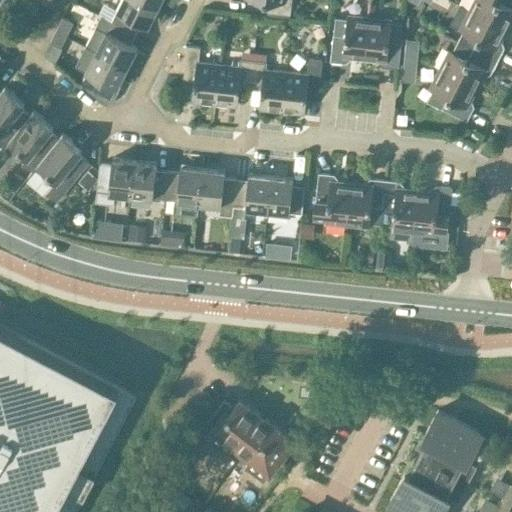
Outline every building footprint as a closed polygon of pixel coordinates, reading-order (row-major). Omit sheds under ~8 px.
[(158,5),(148,0),(121,0),(112,20),(137,32),(142,22),(148,25),(158,5)] [(291,0),(267,0),(267,11),(290,13),(291,0)] [(511,0),(474,0),(470,9),(507,28),(511,17),(511,0)] [(460,4),(452,20),(454,24),(461,27),(460,28),(463,30),(458,40),(498,60),(504,49),(498,46),(507,28),(470,9),(460,4)] [(365,58),(370,16),(348,14),(348,18),(336,16),(334,33),(333,32),(330,61),(344,62),(345,55),(365,58)] [(102,15),(86,45),(96,50),(127,66),(137,46),(131,43),(137,32),(112,20),(102,15)] [(74,22),(63,16),(50,41),(61,47),(74,22)] [(391,19),(370,16),(365,58),(385,60),(385,66),(399,68),(402,40),(401,40),(403,23),(390,22),(391,19)] [(492,72),(498,60),(458,40),(452,51),(449,49),(440,68),(477,87),(486,69),(492,72)] [(215,102),(219,63),(199,61),(200,46),(187,44),(184,76),(196,77),(193,100),(215,102)] [(96,50),(86,45),(76,65),(117,86),(127,66),(96,50)] [(240,66),(219,63),(215,102),(237,104),(239,82),(251,83),(254,60),(241,58),(240,66)] [(307,73),(287,71),(282,109),(304,112),(307,89),(318,91),(322,59),(309,58),(307,73)] [(282,109),(287,71),(266,68),(267,61),(254,60),(251,83),(263,85),(260,107),(282,109)] [(477,87),(440,68),(430,87),(433,89),(427,100),(442,107),(442,108),(467,121),(473,108),(467,105),(477,87)] [(0,142),(5,147),(10,140),(9,140),(31,114),(30,113),(21,106),(25,101),(5,85),(1,90),(2,90),(0,92),(0,142)] [(10,140),(27,155),(22,161),(33,170),(39,164),(38,163),(60,137),(59,137),(50,129),(54,125),(34,109),(30,113),(31,114),(9,140),(10,140)] [(33,170),(28,176),(46,191),(57,200),(89,161),(79,153),(82,148),(63,132),(59,137),(60,137),(38,163),(39,164),(33,170)] [(100,163),(96,200),(114,202),(115,192),(131,194),(135,160),(113,157),(112,164),(100,163)] [(135,160),(131,194),(165,198),(168,170),(156,169),(157,162),(135,160)] [(168,170),(165,198),(177,199),(176,211),(198,214),(200,202),(203,167),(181,165),(180,171),(168,170)] [(225,169),(203,167),(200,202),(220,204),(219,214),(233,215),(234,205),(237,178),(225,176),(225,169)] [(234,205),(268,209),(272,175),(249,172),(248,179),(237,178),(234,205)] [(326,221),(348,223),(352,182),(332,180),(332,173),(318,172),(316,200),(314,216),(327,218),(326,221)] [(272,175),(268,209),(302,213),(305,185),(293,184),(294,177),(272,175)] [(352,182),(348,223),(369,226),(369,222),(381,223),(386,179),(373,178),(372,184),(352,182)] [(386,179),(381,223),(393,225),(392,236),(413,238),(414,230),(418,189),(398,187),(398,180),(386,179)] [(414,238),(413,244),(446,247),(448,230),(449,214),(450,214),(453,186),(439,184),(438,191),(418,189),(414,230),(414,238)] [(239,252),(241,236),(230,235),(229,251),(239,252)] [(0,511),(74,511),(136,396),(0,324),(0,511)] [(161,414),(172,420),(187,391),(176,385),(161,414)] [(207,423),(200,432),(211,440),(228,453),(234,445),(251,458),(245,466),(264,480),(270,472),(283,455),(295,439),(240,398),(234,406),(225,399),(220,406),(207,423)] [(427,439),(418,457),(468,483),(478,464),(467,459),(481,432),(438,409),(423,437),(427,439)] [(468,483),(418,457),(409,474),(405,472),(390,500),(413,511),(439,511),(448,496),(458,502),(468,483)] [(190,478),(176,467),(174,466),(173,468),(167,476),(183,487),(190,478)] [(511,502),(511,483),(509,482),(500,500),(510,505),(511,502)] [(506,511),(510,505),(500,500),(493,511),(506,511)]
